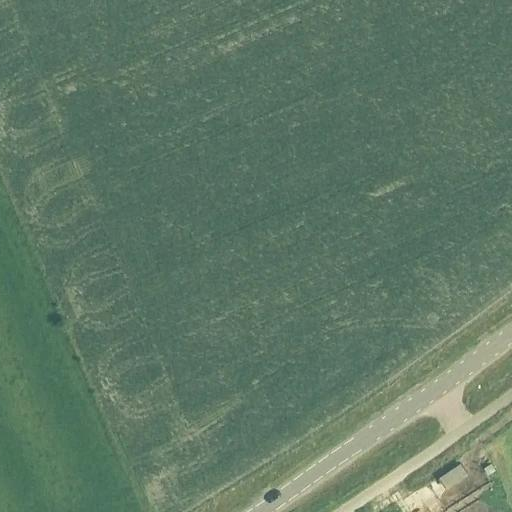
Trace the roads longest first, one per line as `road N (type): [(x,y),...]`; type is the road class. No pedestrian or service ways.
road 1 (tertiary): [(511,340),(266,511)]
road 2 (track): [(511,394),(346,511)]
